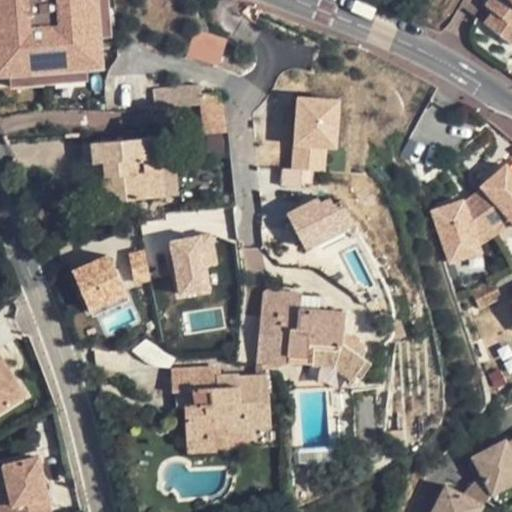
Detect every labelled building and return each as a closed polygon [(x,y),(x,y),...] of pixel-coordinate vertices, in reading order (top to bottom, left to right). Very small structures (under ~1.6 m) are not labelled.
[(102,0),(0,0),(0,74),(108,67),(102,0)] [(511,0),(490,0),(484,10),(493,17),(484,29),(511,51),(511,0)] [(231,36),(201,27),(193,55),(222,64),(231,36)] [(199,102),(218,100),(217,91),(199,92),(197,84),(149,88),(151,107),(199,102)] [(338,145),(343,97),(300,93),(294,167),(328,170),(330,145),(338,145)] [(221,129),(218,100),(199,102),(204,132),(221,129)] [(118,199),(161,195),(157,155),(155,137),(147,137),(81,142),(83,161),(87,161),(97,161),(98,174),(101,193),(116,193),(118,199)] [(171,154),(157,155),(161,195),(176,193),(171,154)] [(90,174),(98,174),(97,161),(87,161),(90,174)] [(457,202),(426,214),(444,266),(477,255),(474,248),(507,225),(511,230),(511,229),(511,180),(500,167),(476,190),(479,193),(498,215),(484,225),(469,235),(458,206),(457,202)] [(479,193),(470,202),(484,225),(498,215),(479,193)] [(319,195),(288,210),(307,248),(358,223),(345,197),(337,201),(333,194),(322,200),(319,195)] [(470,202),(458,206),(469,235),(484,225),(470,202)] [(220,262),(214,231),(173,239),(182,292),(214,286),(210,264),(220,262)] [(153,278),(147,248),(132,251),(137,280),(153,278)] [(131,298),(111,252),(75,267),(95,314),(131,298)] [(490,283),(467,295),(476,312),(499,299),(490,283)] [(259,290),(256,365),(265,366),(277,365),(310,353),(311,365),(330,366),(348,377),(354,370),(359,372),(367,359),(355,351),(361,343),(340,328),(341,306),(297,303),(296,291),(259,290)] [(0,410),(28,392),(0,347),(0,410)] [(264,373),(265,366),(256,365),(256,374),(264,373)] [(207,432),(247,430),(248,424),(268,423),(264,373),(256,374),(237,375),(237,372),(216,374),(214,367),(170,369),(171,389),(172,391),(182,390),(184,405),(186,442),(208,440),(207,432)] [(175,405),(184,405),(182,390),(172,391),(175,405)] [(248,447),(247,430),(207,432),(208,440),(186,442),(187,452),(222,450),(225,448),(248,447)] [(511,435),(473,456),(492,492),(511,481),(511,435)] [(51,511),(39,455),(3,463),(13,511),(51,511)] [(13,511),(3,463),(0,463),(0,490),(4,511),(13,511)] [(481,511),(487,499),(446,481),(432,511),(481,511)]
